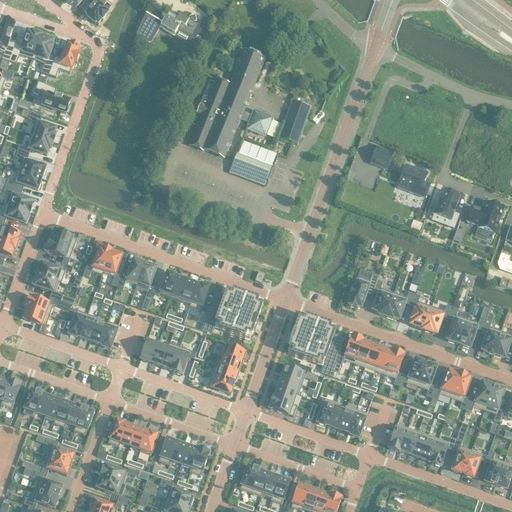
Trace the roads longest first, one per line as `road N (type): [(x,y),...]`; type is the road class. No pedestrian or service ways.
road 1 (residential): [(375,46),(284,300)]
road 2 (residential): [(284,300),(42,214)]
road 3 (residential): [(511,381),(284,300)]
road 4 (residential): [(42,214),(100,44)]
road 5 (residential): [(368,455),(511,506)]
road 6 (unclassified): [(511,107),(470,96),(375,46)]
road 7 (residential): [(244,411),(368,455)]
road 8 (residential): [(232,445),(109,401)]
road 9 (residential): [(232,445),(355,488)]
road 10 (residential): [(121,368),(244,411)]
road 11 (residential): [(2,326),(121,368)]
